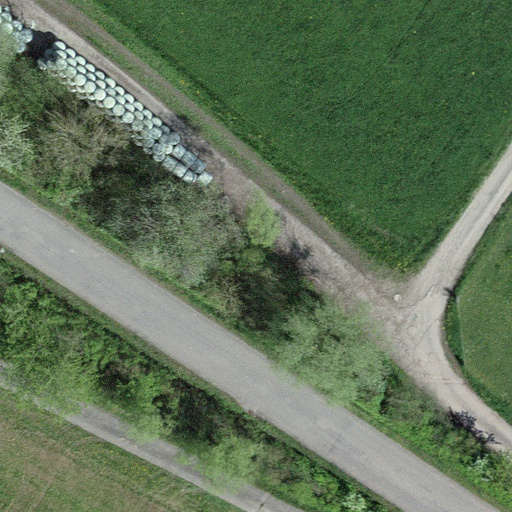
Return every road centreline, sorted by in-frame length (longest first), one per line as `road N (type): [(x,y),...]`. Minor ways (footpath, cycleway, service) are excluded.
road 1 (track): [(448,511),(0,213)]
road 2 (track): [(126,96),(511,440)]
road 3 (track): [(270,511),(0,372)]
road 4 (track): [(511,162),(395,337)]
